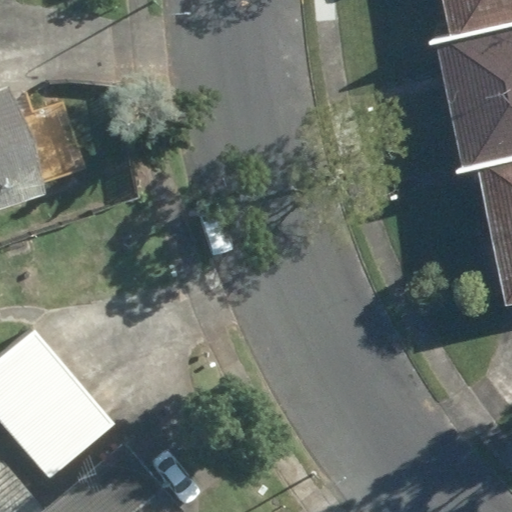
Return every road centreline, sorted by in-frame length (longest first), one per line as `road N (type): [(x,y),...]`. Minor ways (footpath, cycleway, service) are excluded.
road 1 (residential): [(255,0),(274,142),(306,280),(364,403),(451,511)]
road 2 (unknown): [(364,403),(276,511)]
